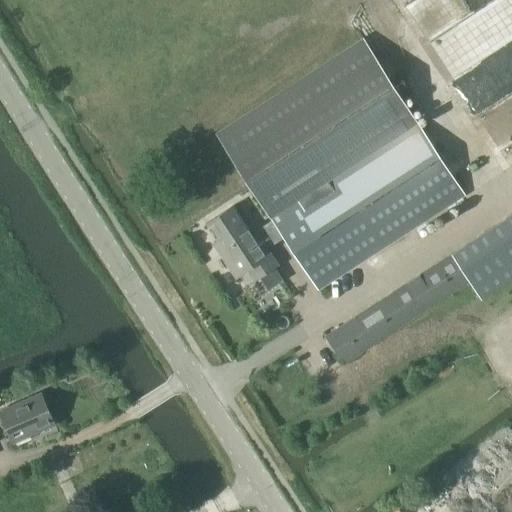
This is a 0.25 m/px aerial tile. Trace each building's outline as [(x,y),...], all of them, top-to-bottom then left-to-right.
[(364,40),(218,135),(269,212),(410,121),(415,118),(364,40)] [(410,121),(269,212),(319,288),(464,194),(415,118),(410,121)] [(233,206),(207,223),(224,249),(221,251),(238,277),(254,267),(261,276),(280,264),(269,248),(284,237),(273,220),(251,234),(233,206)] [(511,214),(449,255),(467,282),(469,281),(480,298),(511,276),(511,214)] [(467,282),(449,255),(326,335),(344,362),(467,282)] [(42,394),(1,412),(14,441),(55,423),(42,394)]
